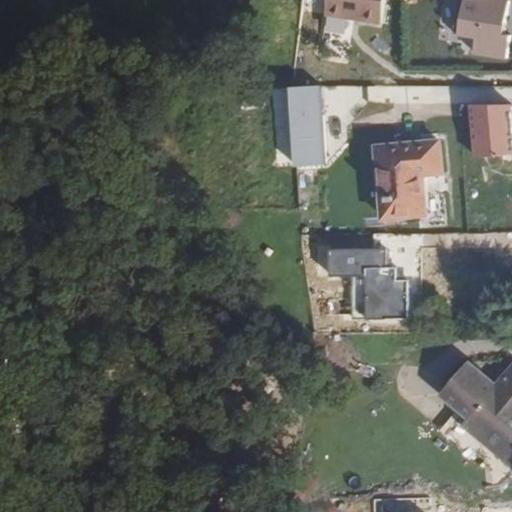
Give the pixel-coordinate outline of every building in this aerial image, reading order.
[(384,0),(327,0),(325,14),(381,22),(384,0)] [(511,0),(461,0),(457,33),(480,37),(477,53),(510,58),(511,40),(511,34),(506,34),(511,0)] [(291,87),(296,167),(327,165),(322,86),(291,87)] [(379,147),(386,218),(428,215),(425,175),(444,173),(441,142),(379,147)] [(511,369),(497,386),(471,364),(443,396),(470,419),(465,425),(455,416),(441,432),(473,459),(485,444),(488,446),(494,440),(511,456),(511,369)] [(511,456),(494,440),(488,446),(511,467),(511,456)]
